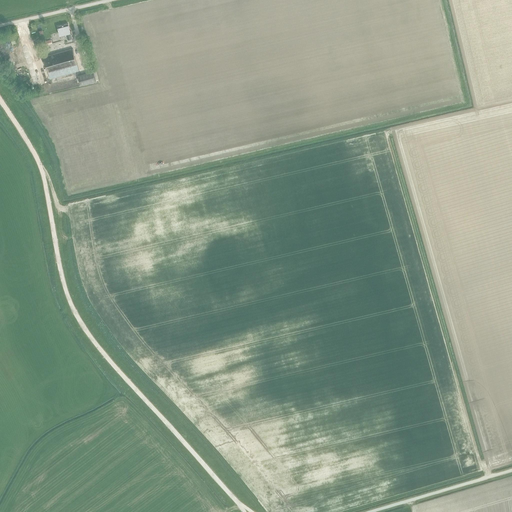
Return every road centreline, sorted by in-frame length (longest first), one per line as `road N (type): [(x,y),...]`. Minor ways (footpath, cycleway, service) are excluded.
road 1 (unclassified): [(252,511),(76,315),(43,176),(0,99)]
road 2 (unclassified): [(373,511),(511,472)]
